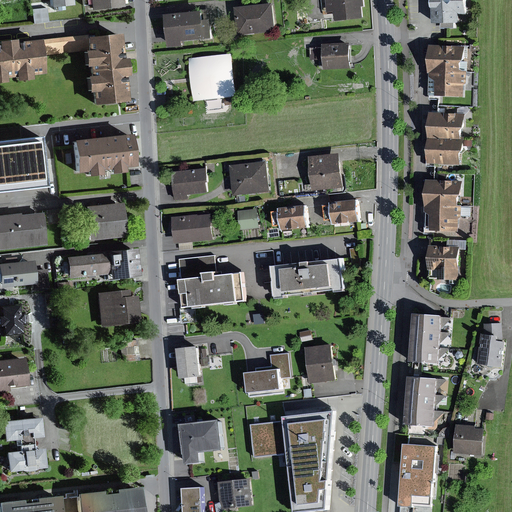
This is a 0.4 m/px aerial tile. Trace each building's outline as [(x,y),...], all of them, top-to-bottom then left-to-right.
[(73,0),(39,0),(41,12),(74,8),(73,0)] [(107,0),(92,0),(94,10),(108,8),(107,0)] [(124,0),(107,0),(108,8),(125,6),(124,0)] [(367,0),(323,0),(325,23),(368,20),(367,0)] [(468,24),(466,0),(428,0),(430,25),(468,24)] [(273,1),(234,6),(239,39),(277,34),(273,1)] [(210,9),(163,14),(167,47),(214,42),(210,9)] [(122,33),(76,39),(84,107),(131,101),(122,33)] [(0,77),(43,74),(39,41),(0,44),(0,77)] [(353,41),(320,43),(322,69),(355,66),(353,41)] [(428,71),(471,71),(471,44),(428,44),(428,71)] [(241,102),(235,52),(187,58),(193,108),(241,102)] [(428,97),(471,98),(471,71),(428,71),(428,97)] [(428,137),(470,138),(470,110),(428,110),(428,137)] [(131,136),(65,144),(69,180),(135,173),(131,136)] [(428,165),(470,166),(470,138),(428,137),(428,165)] [(0,167),(32,164),(29,139),(0,142),(0,167)] [(344,154),(307,157),(311,193),(348,189),(344,154)] [(269,162),(230,166),(233,199),(272,195),(269,162)] [(195,170),(172,173),(175,202),(199,199),(195,170)] [(427,206),(471,206),(471,179),(427,179),(427,206)] [(362,199),(327,203),(330,228),(365,224),(362,199)] [(122,204),(81,208),(84,242),(125,239),(122,204)] [(310,204),(275,207),(278,233),(313,229),(310,204)] [(427,233),(471,233),(471,206),(427,206),(427,233)] [(263,208),(237,210),(239,231),(265,229),(263,208)] [(0,250),(47,247),(44,212),(0,215),(0,250)] [(211,214),(170,218),(172,243),(214,239),(211,214)] [(150,277),(146,246),(104,250),(107,281),(150,277)] [(439,268),(460,268),(460,246),(431,247),(431,268),(439,268)] [(107,281),(104,250),(62,254),(66,284),(107,281)] [(253,306),(250,273),(228,274),(227,271),(221,271),(220,259),(184,262),(187,311),(253,306)] [(0,291),(33,288),(30,260),(0,262),(0,291)] [(350,260),(278,266),(281,300),(353,294),(350,260)] [(460,268),(439,268),(439,285),(461,284),(460,268)] [(135,291),(93,296),(97,331),(139,326),(135,291)] [(33,304),(25,304),(0,306),(0,337),(35,334),(33,304)] [(505,314),(479,313),(477,377),(503,378),(505,314)] [(419,315),(418,332),(442,334),(444,317),(419,315)] [(443,328),(443,344),(453,345),(453,328),(443,328)] [(418,332),(416,346),(441,348),(442,334),(418,332)] [(123,340),(123,358),(138,358),(137,340),(123,340)] [(334,345),(305,350),(311,387),(340,382),(334,345)] [(441,348),(416,346),(415,362),(440,364),(441,348)] [(202,347),(176,350),(180,381),(206,377),(202,347)] [(0,392),(5,392),(28,389),(24,359),(0,361),(0,392)] [(249,372),(253,392),(287,385),(283,366),(249,372)] [(415,376),(413,393),(441,396),(443,378),(415,376)] [(413,393),(412,408),(439,411),(441,396),(413,393)] [(439,411),(412,408),(410,425),(437,428),(439,411)] [(338,413),(257,423),(261,457),(297,453),(304,508),(329,505),(338,413)] [(226,450),(222,419),(179,425),(185,468),(202,465),(200,454),(226,450)] [(22,447),(37,446),(36,440),(46,439),(44,421),(7,425),(9,442),(21,441),(22,447)] [(487,428),(457,423),(450,457),(481,463),(487,428)] [(438,441),(407,439),(403,506),(417,507),(417,496),(435,497),(438,441)] [(11,472),(50,468),(48,450),(38,451),(37,446),(22,447),(22,452),(9,453),(11,472)] [(393,500),(402,500),(402,463),(393,463),(393,500)] [(254,478),(223,481),(226,504),(256,500),(254,478)] [(207,511),(205,486),(187,487),(188,511),(207,511)] [(144,511),(141,487),(76,496),(77,511),(144,511)] [(62,511),(61,497),(0,504),(0,511),(62,511)]
